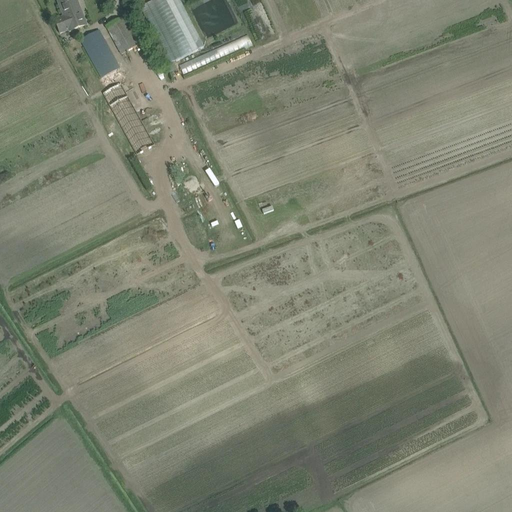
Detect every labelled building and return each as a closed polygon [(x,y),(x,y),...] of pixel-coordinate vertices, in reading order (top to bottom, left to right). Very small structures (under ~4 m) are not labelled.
[(76,0),(56,0),(63,16),(53,20),(59,35),(69,31),(70,34),(87,26),(76,0)] [(140,46),(129,26),(124,18),(106,28),(121,56),(140,46)] [(123,76),(104,40),(99,31),(80,42),(105,86),(123,76)] [(224,56),(220,46),(185,62),(190,72),(224,56)] [(131,54),(126,57),(131,67),(136,65),(131,54)] [(103,95),(137,157),(154,147),(120,85),(103,95)] [(192,171),(197,169),(193,160),(188,163),(192,171)]
